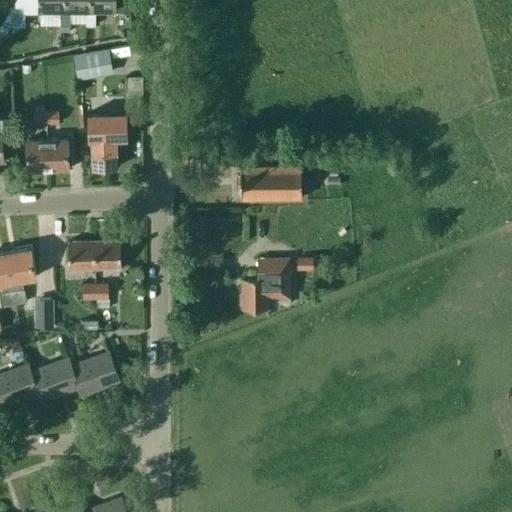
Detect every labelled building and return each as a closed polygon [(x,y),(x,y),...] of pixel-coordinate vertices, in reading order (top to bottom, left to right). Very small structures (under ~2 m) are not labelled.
[(64,8),(63,0),(16,0),(12,9),(35,9),(35,8),(60,8),(64,8)] [(88,0),(63,0),(64,8),(60,8),(60,24),(69,25),(69,8),(85,8),(89,8),(88,0)] [(88,0),(89,8),(85,8),(85,25),(94,25),(94,8),(115,8),(114,0),(88,0)] [(129,12),(129,0),(116,0),(117,12),(129,12)] [(3,20),(0,25),(0,31),(5,34),(10,24),(3,20)] [(108,47),(73,52),(77,77),(112,71),(108,47)] [(91,143),(92,168),(116,167),(115,137),(126,137),(125,110),(87,112),(88,139),(92,138),(92,143),(91,143)] [(46,123),(46,112),(32,112),(33,123),(46,123)] [(46,123),(58,122),(57,112),(46,112),(46,123)] [(47,139),(47,170),(68,169),(67,138),(47,139)] [(27,170),(47,170),(47,139),(26,139),(27,170)] [(240,197),(300,197),(300,164),(240,165),(240,197)] [(94,240),(95,267),(121,266),(120,239),(94,240)] [(69,268),(95,267),(94,240),(68,240),(69,268)] [(6,251),(15,303),(26,302),(24,289),(23,289),(21,278),(34,276),(29,247),(6,251)] [(4,305),(15,303),(6,251),(0,252),(0,282),(2,292),(4,305)] [(312,268),(312,255),(296,255),(296,268),(312,268)] [(264,276),(242,277),(242,291),(239,293),(239,299),(242,302),(243,308),(268,307),(268,296),(290,296),(289,256),(264,257),(264,276)] [(95,298),(95,283),(83,284),(83,298),(95,298)] [(95,283),(95,298),(108,297),(108,283),(95,283)] [(53,325),(53,296),(33,296),(34,325),(53,325)] [(82,319),(82,328),(97,328),(97,319),(82,319)] [(68,357),(78,386),(79,385),(81,393),(119,380),(109,350),(71,364),(68,357)] [(68,357),(30,370),(38,393),(41,399),(78,386),(68,357)] [(0,406),(38,393),(30,370),(27,362),(0,372),(0,406)] [(125,511),(120,496),(83,509),(82,509),(82,511),(125,511)] [(80,502),(51,511),(82,511),(82,509),(83,509),(80,502)]
